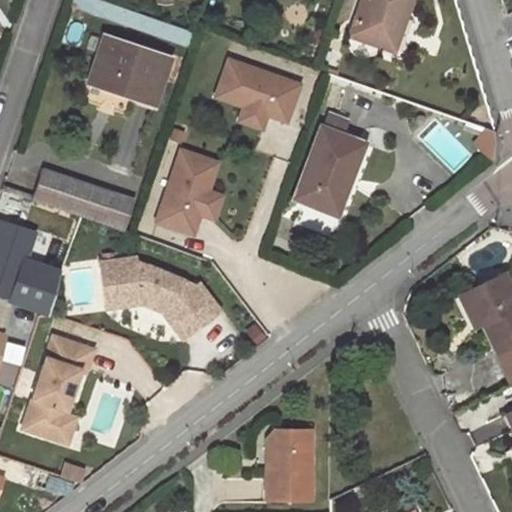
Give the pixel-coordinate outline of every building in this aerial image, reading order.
[(103,0),(71,0),(69,5),(185,46),(190,31),(103,0)] [(361,0),(349,36),(386,48),(397,15),(404,17),(410,0),(361,0)] [(393,50),(404,17),(397,15),(386,48),(393,50)] [(103,38),(89,82),(154,103),(168,60),(103,38)] [(269,114),(289,121),(302,85),(232,60),(219,97),(247,106),(269,114)] [(264,128),(269,114),(247,106),(242,120),(264,128)] [(325,114),(320,130),(340,137),(346,122),(325,114)] [(320,130),(295,198),(329,211),(343,174),(350,176),(362,145),(340,137),(320,130)] [(481,130),(472,143),(480,149),(489,136),(481,130)] [(209,190),(218,162),(181,150),(158,221),(195,233),(201,214),(209,190)] [(32,198),(112,225),(122,197),(41,170),(32,198)] [(223,195),(209,190),(201,214),(216,218),(223,195)] [(122,197),(112,225),(122,229),(131,201),(122,197)] [(0,226),(0,252),(22,261),(30,235),(0,226)] [(22,261),(0,252),(0,295),(11,299),(39,309),(46,312),(59,272),(22,261)] [(138,254),(99,260),(105,297),(141,290),(143,301),(163,309),(171,303),(192,331),(222,309),(199,279),(197,281),(188,288),(176,273),(158,266),(140,269),(138,259),(138,254)] [(140,269),(158,266),(138,259),(140,269)] [(197,281),(176,273),(188,288),(197,281)] [(511,291),(503,273),(467,291),(483,323),(511,381),(511,380),(511,291)] [(141,290),(105,297),(106,307),(143,301),(141,290)] [(467,291),(458,295),(474,326),(483,323),(467,291)] [(0,295),(0,334),(2,335),(11,299),(0,295)] [(192,331),(171,303),(163,309),(185,337),(192,331)] [(52,334),(22,426),(55,437),(63,433),(67,419),(64,412),(78,368),(86,364),(92,347),(52,334)] [(75,415),(64,412),(67,419),(63,433),(55,437),(67,440),(75,415)] [(266,467),(266,499),(307,499),(308,431),(272,431),(272,432),(272,461),(276,461),(276,467),(266,467)] [(266,438),(266,467),(276,467),(276,461),(272,461),(272,432),(266,438)]
